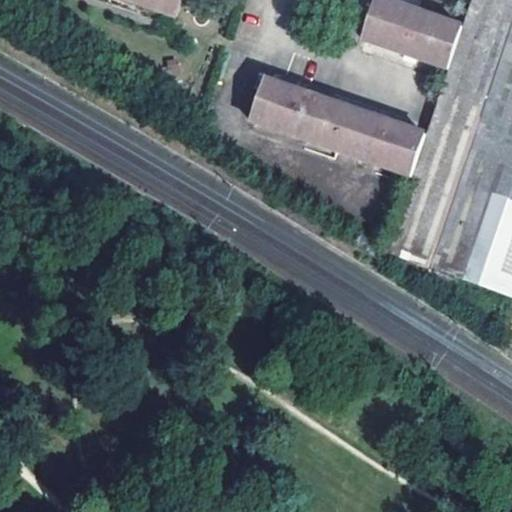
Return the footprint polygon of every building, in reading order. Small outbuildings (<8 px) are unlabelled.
[(171,0),(108,0),(165,19),(171,0)] [(384,255),(431,272),(511,32),(511,0),(472,0),(462,30),(448,70),(425,136),(411,178),(384,255)] [(448,70),(462,30),(379,3),(364,44),(448,70)] [(511,301),(511,32),(431,272),(511,301)] [(411,178),(425,136),(268,87),(253,128),(411,178)]
